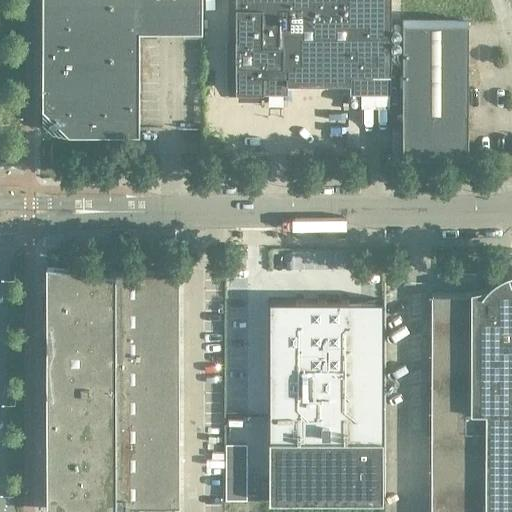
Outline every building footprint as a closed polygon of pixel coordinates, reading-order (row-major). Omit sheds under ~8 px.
[(201,0),(42,0),(42,121),(44,124),(43,125),(49,131),(50,129),(53,132),(139,132),(139,21),(202,21),(201,0)] [(390,0),(236,0),(237,90),(263,90),(263,92),(269,92),(269,102),(282,102),(282,92),(288,92),(288,81),(349,81),(349,92),(358,92),(390,91),(391,91),(390,0)] [(468,21),(402,20),(402,110),(468,110),(468,21)] [(402,155),(468,155),(468,110),(402,110),(402,155)] [(125,511),(125,504),(138,504),(170,504),(179,504),(178,271),(115,271),(115,270),(46,262),(46,284),(43,290),(42,298),(42,305),(42,313),(43,319),(45,329),(46,332),(46,386),(45,386),(45,508),(47,508),(47,504),(67,504),(105,504),(105,511),(125,511)] [(479,293),(431,293),(430,511),(511,511),(511,281),(508,271),(511,270),(511,268),(506,270),(502,272),(495,277),(489,282),(482,290),(479,293)] [(269,440),(383,440),(383,283),(365,283),(349,299),(269,299),(269,440)] [(269,440),(269,499),(383,499),(383,440),(269,440)] [(248,441),(226,441),(226,497),(248,497),(248,441)]
